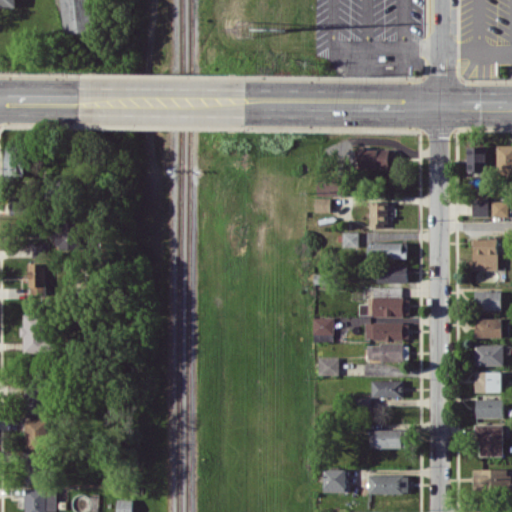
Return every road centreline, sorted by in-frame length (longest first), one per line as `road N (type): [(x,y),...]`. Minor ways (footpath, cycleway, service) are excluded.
road 1 (residential): [(440,0),(439,511)]
road 2 (tertiary): [(249,103),(511,104)]
road 3 (tertiary): [(80,100),(249,103)]
